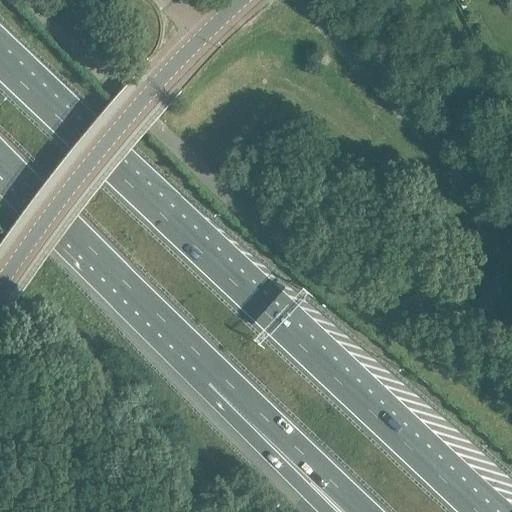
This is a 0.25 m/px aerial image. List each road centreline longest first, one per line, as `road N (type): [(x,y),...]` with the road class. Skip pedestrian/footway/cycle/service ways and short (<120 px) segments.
road 1 (motorway): [(493,511),(0,47)]
road 2 (motorway): [(0,165),(359,511)]
road 3 (residential): [(0,282),(194,44)]
